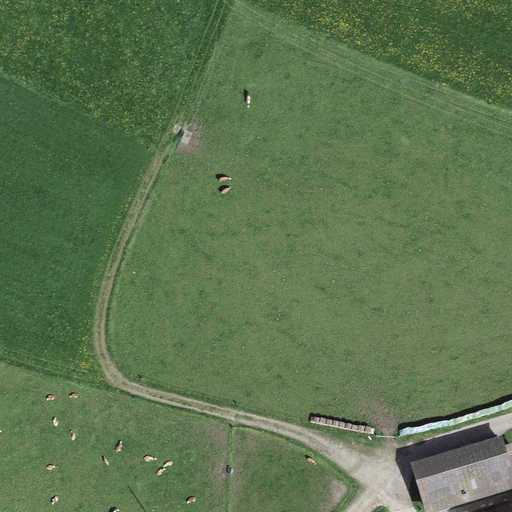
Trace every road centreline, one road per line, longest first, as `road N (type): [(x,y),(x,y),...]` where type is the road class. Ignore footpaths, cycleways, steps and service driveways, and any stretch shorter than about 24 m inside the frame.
road 1 (track): [(398,511),(328,452),(265,425),(119,387),(100,344),(102,310)]
road 2 (track): [(220,0),(102,310)]
